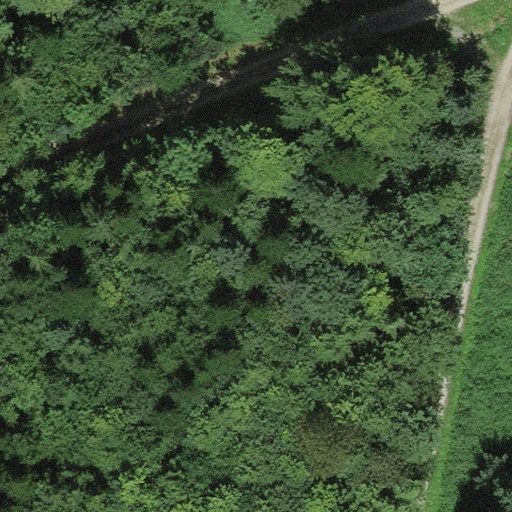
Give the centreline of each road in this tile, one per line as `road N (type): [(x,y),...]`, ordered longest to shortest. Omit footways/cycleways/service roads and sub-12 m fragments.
road 1 (track): [(431,0),(0,182)]
road 2 (track): [(404,511),(458,246),(511,71)]
road 3 (track): [(501,94),(449,28),(417,4)]
